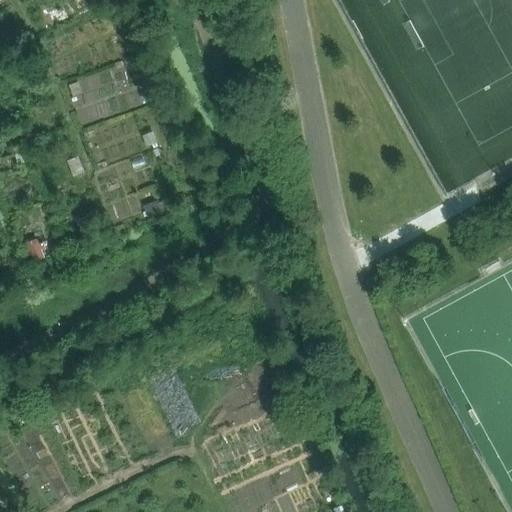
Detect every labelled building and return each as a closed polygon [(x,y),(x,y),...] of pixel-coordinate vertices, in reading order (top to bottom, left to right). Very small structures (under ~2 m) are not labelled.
[(7,70),(11,79),(20,75),(16,66),(7,70)] [(152,82),(159,80),(154,69),(148,72),(152,82)] [(69,86),(73,97),(82,93),(78,82),(69,86)] [(68,161),(74,177),(84,173),(79,157),(68,161)] [(144,206),(148,218),(162,213),(157,201),(144,206)] [(28,252),(34,264),(47,258),(41,246),(28,252)] [(50,399),(43,390),(36,396),(43,405),(50,399)] [(323,455),(312,459),(318,473),(329,469),(323,455)]
